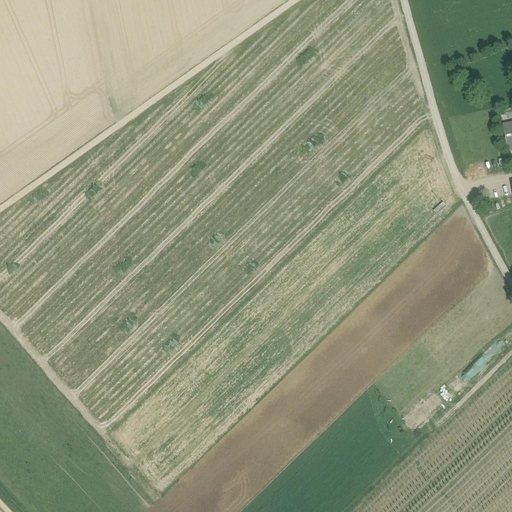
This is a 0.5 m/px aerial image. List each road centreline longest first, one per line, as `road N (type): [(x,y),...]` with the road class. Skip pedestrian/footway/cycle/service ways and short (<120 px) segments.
road 1 (track): [(11,511),(0,500),(0,209),(299,0)]
road 2 (residential): [(511,273),(468,193),(406,0)]
road 3 (track): [(368,511),(511,368)]
